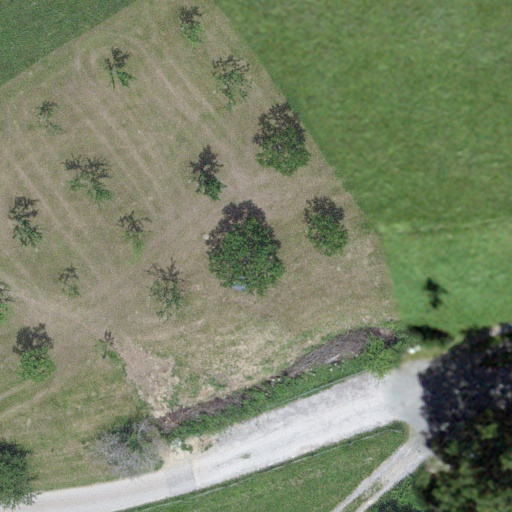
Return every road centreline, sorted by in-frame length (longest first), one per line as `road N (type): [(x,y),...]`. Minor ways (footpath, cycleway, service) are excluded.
road 1 (residential): [(0,507),(171,481),(454,385)]
road 2 (track): [(454,385),(415,449),(351,511)]
